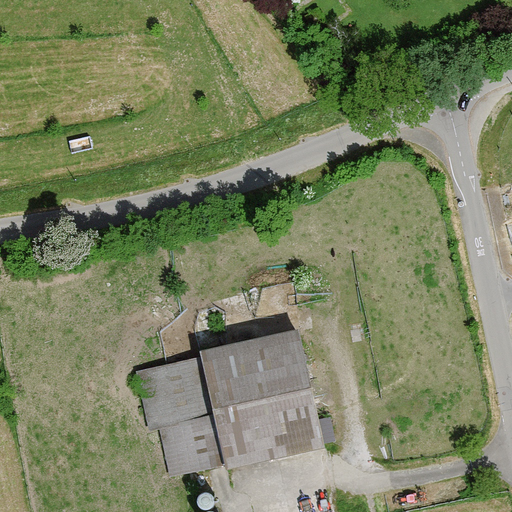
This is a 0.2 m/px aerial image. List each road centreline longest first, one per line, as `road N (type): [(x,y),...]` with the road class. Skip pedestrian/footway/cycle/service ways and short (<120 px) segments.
road 1 (residential): [(444,105),(223,187),(0,233)]
road 2 (residential): [(444,105),(511,406)]
